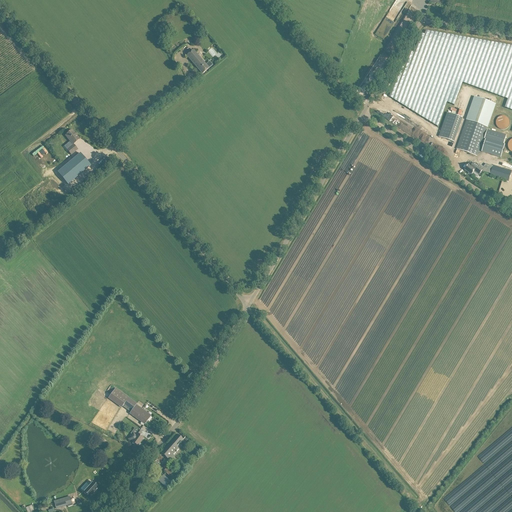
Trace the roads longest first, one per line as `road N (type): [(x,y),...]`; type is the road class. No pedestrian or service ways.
road 1 (unclassified): [(247,305),(0,12)]
road 2 (track): [(422,511),(247,305)]
road 3 (unclassified): [(97,511),(178,422),(247,305)]
road 4 (unclassified): [(247,305),(363,115)]
road 5 (unclassified): [(363,115),(420,23),(511,35)]
road 6 (unclassified): [(511,212),(363,115)]
road 7 (unknown): [(115,148),(208,71)]
